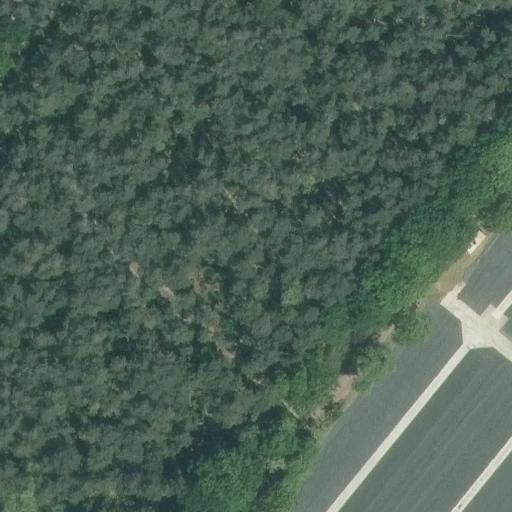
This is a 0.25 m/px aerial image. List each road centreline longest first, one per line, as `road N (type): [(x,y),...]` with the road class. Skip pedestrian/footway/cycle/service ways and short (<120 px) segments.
road 1 (track): [(309,422),(0,172)]
road 2 (track): [(309,422),(511,175)]
